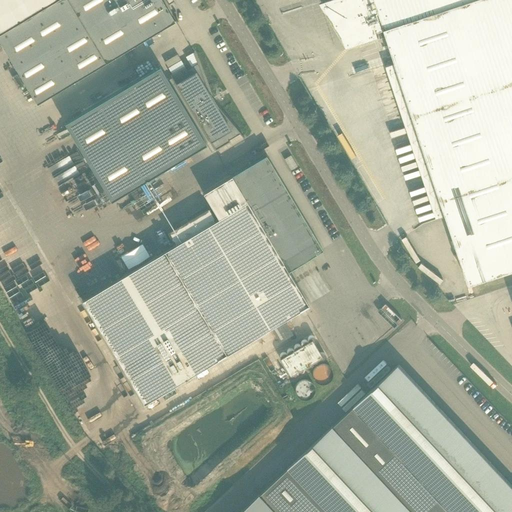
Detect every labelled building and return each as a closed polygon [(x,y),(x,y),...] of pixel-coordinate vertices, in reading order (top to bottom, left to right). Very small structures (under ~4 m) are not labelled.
[(0,0),(0,42),(36,104),(174,21),(161,0),(0,0)] [(511,0),(324,0),(320,1),(347,47),(379,36),(377,31),(385,29),(469,284),(511,269),(511,0)] [(229,141),(229,140),(239,134),(243,138),(244,137),(216,104),(215,105),(209,96),(210,96),(194,52),(193,52),(197,63),(186,70),(184,66),(170,75),(215,150),(229,141)] [(159,65),(150,71),(64,122),(110,200),(205,143),(159,65)] [(174,244),(81,300),(143,403),(303,308),(308,305),(287,270),(322,249),(265,155),(202,193),(218,218),(215,220),(208,208),(167,232),(174,244)] [(314,343),(282,362),(288,372),(319,353),(314,343)] [(239,511),(511,511),(511,485),(399,364),(354,406),(333,426),(333,425),(288,467),(289,467),(260,494),(260,493),(239,511)] [(313,381),(298,380),(298,396),(312,396),(313,381)]
